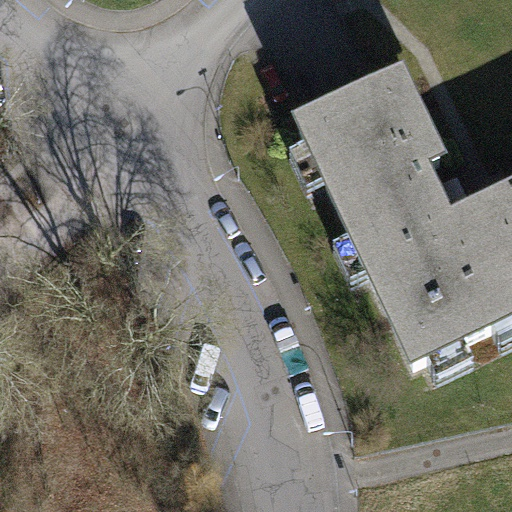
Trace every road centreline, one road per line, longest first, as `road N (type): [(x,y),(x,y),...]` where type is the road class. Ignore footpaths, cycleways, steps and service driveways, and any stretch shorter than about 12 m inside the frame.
road 1 (residential): [(106,136),(223,319),(288,511)]
road 2 (residential): [(106,136),(223,0)]
road 3 (residential): [(0,39),(106,136)]
